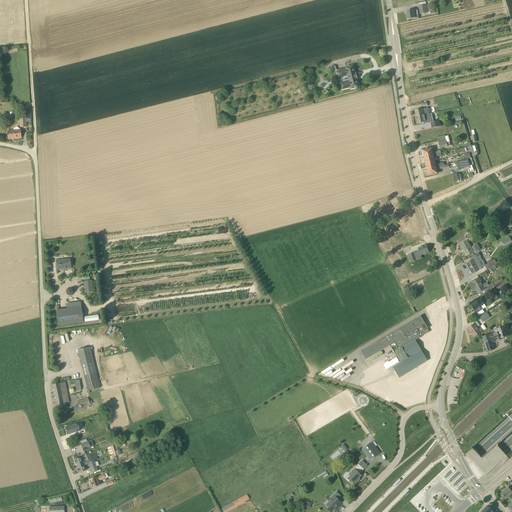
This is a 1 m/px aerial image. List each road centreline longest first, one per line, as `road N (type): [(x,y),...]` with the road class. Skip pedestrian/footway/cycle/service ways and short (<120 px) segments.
road 1 (tertiary): [(441,406),(459,325),(413,157),(388,0)]
road 2 (unclassified): [(83,511),(49,409),(36,160),(27,149),(0,143)]
road 3 (unclassified): [(347,511),(397,460),(406,416),(441,406)]
road 4 (track): [(26,0),(32,152)]
road 5 (motorway): [(511,423),(415,511)]
